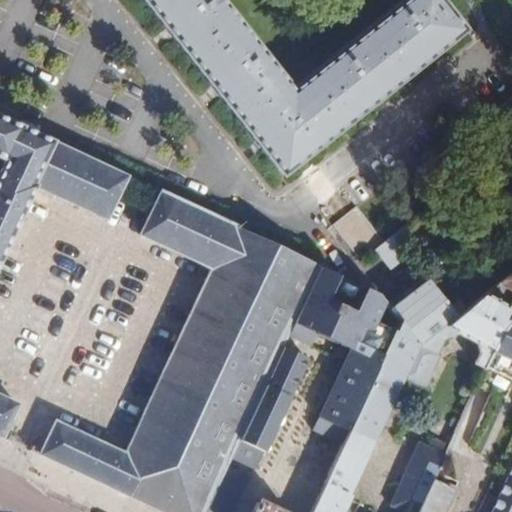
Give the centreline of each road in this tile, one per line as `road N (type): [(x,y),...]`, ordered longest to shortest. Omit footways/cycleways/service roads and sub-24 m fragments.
road 1 (unknown): [(112,235),(167,263),(167,285),(108,408),(46,385)]
road 2 (unknown): [(0,336),(54,218),(112,235)]
road 3 (unknown): [(46,385),(112,235)]
